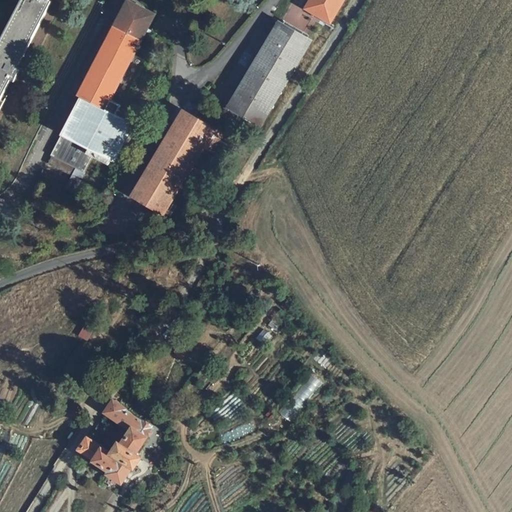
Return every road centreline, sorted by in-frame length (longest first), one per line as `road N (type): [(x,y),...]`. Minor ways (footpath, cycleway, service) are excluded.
road 1 (unclassified): [(35,511),(100,387),(186,290),(214,228)]
road 2 (unclassified): [(214,228),(357,0)]
road 3 (unclassified): [(0,284),(65,259),(214,228)]
